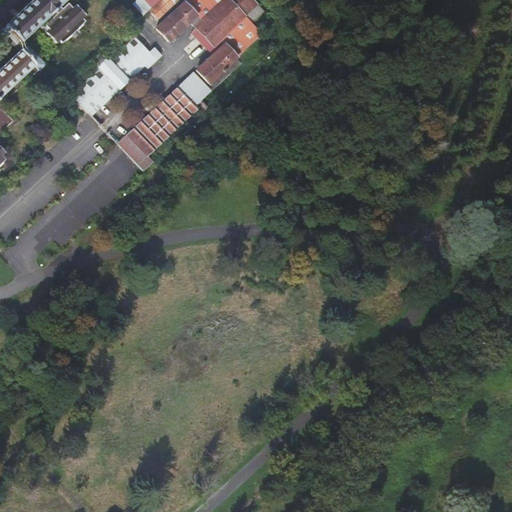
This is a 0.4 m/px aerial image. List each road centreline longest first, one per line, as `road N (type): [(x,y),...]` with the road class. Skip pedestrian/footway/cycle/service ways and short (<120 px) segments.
road 1 (track): [(279,0),(279,51),(270,67),(68,264)]
road 2 (track): [(427,228),(470,0)]
